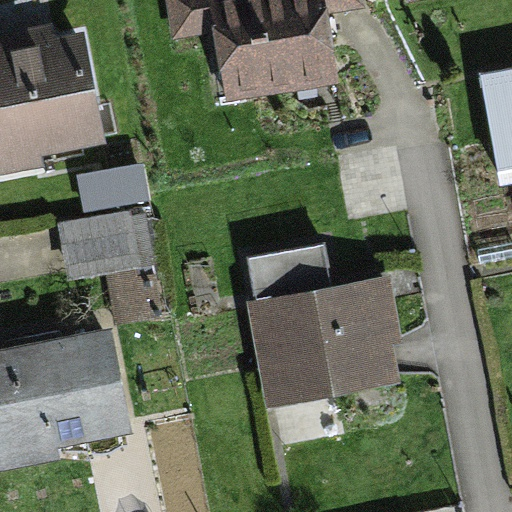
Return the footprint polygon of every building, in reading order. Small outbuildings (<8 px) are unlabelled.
[(210,0),(167,0),(173,42),(213,37),(221,100),(329,86),(319,14),(359,9),(358,0),(240,0),(211,4),(210,0)] [(0,168),(105,148),(84,43),(48,50),(45,33),(0,42),(0,168)] [(511,81),(489,85),(504,173),(511,172),(511,81)] [(392,283),(247,308),(264,404),(409,380),(392,283)] [(109,331),(0,357),(0,448),(130,416),(109,331)]
